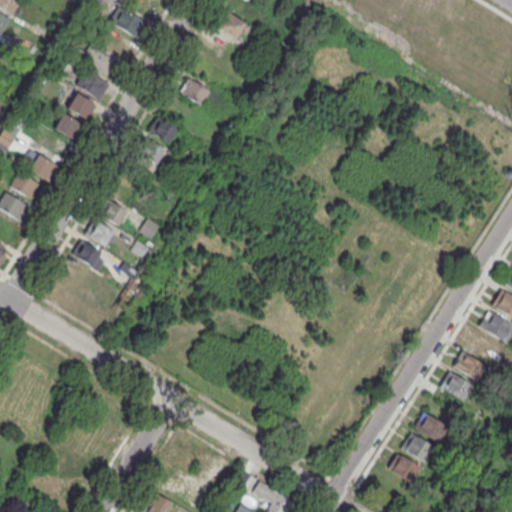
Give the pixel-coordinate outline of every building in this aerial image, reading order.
[(18,0),(0,0),(0,7),(10,13),(18,0)] [(110,20),(133,38),(146,21),(123,4),(110,20)] [(235,40),(246,25),(224,9),(213,24),(235,40)] [(0,32),(9,18),(0,13),(0,32)] [(78,59),(105,75),(114,60),(87,44),(78,59)] [(99,98),(107,80),(82,69),(74,86),(99,98)] [(200,108),(210,93),(187,77),(177,92),(200,108)] [(64,107),(83,119),(93,104),(74,92),(64,107)] [(70,138),(79,120),(61,111),(52,129),(70,138)] [(175,128),(157,119),(149,135),(167,144),(175,128)] [(161,168),(161,144),(135,144),(135,168),(161,168)] [(54,165),(35,154),(26,170),(45,181),(54,165)] [(8,185),(28,199),(38,184),(17,171),(8,185)] [(104,198),(95,213),(114,223),(136,184),(119,174),(105,198),(104,198)] [(0,197),(0,209),(19,220),(27,205),(4,191),(0,197)] [(82,234),(104,247),(113,232),(91,219),(82,234)] [(156,225),(143,220),(138,234),(151,238),(156,225)] [(71,255),(91,267),(100,252),(79,240),(71,255)] [(129,250),(142,259),(148,249),(135,241),(129,250)] [(490,303),(511,317),(511,295),(500,288),(490,303)] [(502,340),(511,324),(486,309),(477,325),(502,340)] [(498,344),(474,329),(464,345),(488,360),(498,344)] [(474,380),(484,365),(462,350),(452,365),(474,380)] [(438,386),(463,401),(472,385),(447,370),(438,386)] [(435,442),(445,426),(422,411),(412,427),(435,442)] [(79,443),(90,425),(105,434),(94,452),(79,443)] [(399,447),(423,462),(433,445),(408,431),(399,447)] [(411,481),(420,466),(395,452),(386,468),(411,481)] [(60,472),(71,454),(86,463),(76,481),(60,472)] [(161,484),(177,495),(189,477),(173,466),(161,484)] [(284,511),(292,498),(258,480),(251,493),(270,502),(265,510),(268,511),(284,511)] [(42,501),(53,483),(68,492),(58,510),(42,501)] [(144,511),(167,511),(172,504),(155,494),(144,511)]
